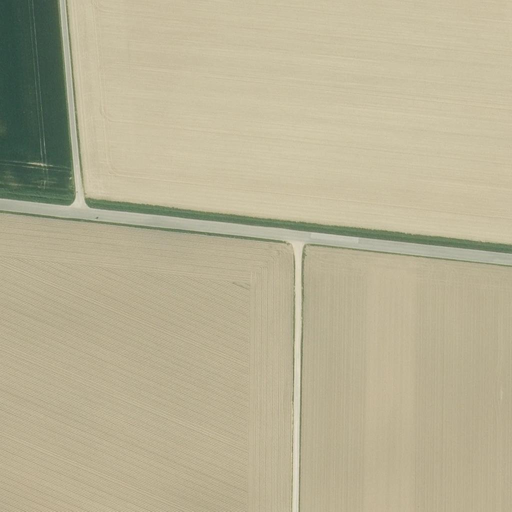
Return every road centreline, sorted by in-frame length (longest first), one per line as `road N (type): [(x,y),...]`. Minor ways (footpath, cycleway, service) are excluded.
road 1 (unclassified): [(511,261),(0,204)]
road 2 (track): [(295,511),(299,237)]
road 3 (track): [(63,0),(81,213)]
